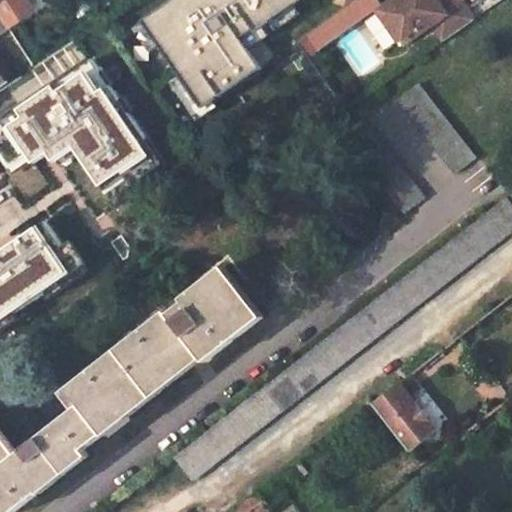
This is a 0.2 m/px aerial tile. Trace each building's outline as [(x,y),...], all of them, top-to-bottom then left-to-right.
[(0,0),(0,17),(7,29),(37,9),(30,0),(0,0)] [(177,44),(201,27),(204,31),(213,33),(217,29),(221,20),(219,16),(220,14),(208,0),(150,0),(153,3),(151,5),(177,44)] [(238,0),(208,0),(220,14),(238,0)] [(272,0),(284,17),(308,1),(307,0),(272,0)] [(383,0),(379,3),(377,0),(357,0),(299,36),(309,52),(378,10),(400,46),(432,27),(440,40),(476,18),(464,0),(383,0)] [(434,150),(454,174),(468,161),(478,154),(422,81),(412,89),(398,101),(434,150)] [(100,135),(66,85),(52,94),(86,144),(100,135)] [(86,144),(52,94),(0,130),(0,157),(22,189),(86,144)] [(408,170),(371,120),(347,137),(386,186),(404,210),(427,192),(408,170)] [(192,479),(511,226),(511,190),(499,201),(280,372),(173,456),(192,479)] [(0,257),(0,336),(98,265),(61,214),(0,257)] [(205,362),(265,317),(225,266),(62,391),(75,406),(20,448),(0,424),(0,506),(4,511),(21,511),(44,495),(47,500),(95,462),(91,455),(208,365),(205,362)] [(449,444),(400,382),(372,403),(421,466),(449,444)] [(468,438),(480,429),(476,423),(464,432),(468,438)] [(236,510),(236,511),(265,511),(286,497),(273,481),(236,510)]
